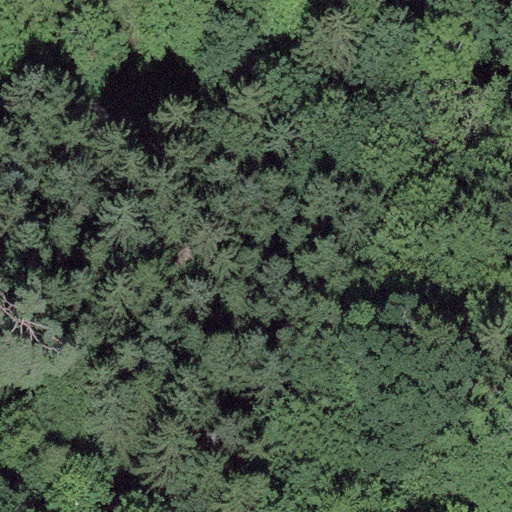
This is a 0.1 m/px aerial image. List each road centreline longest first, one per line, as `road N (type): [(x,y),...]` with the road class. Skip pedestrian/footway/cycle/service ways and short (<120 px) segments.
road 1 (track): [(511,148),(418,153),(170,136),(0,83)]
road 2 (track): [(103,511),(0,435)]
